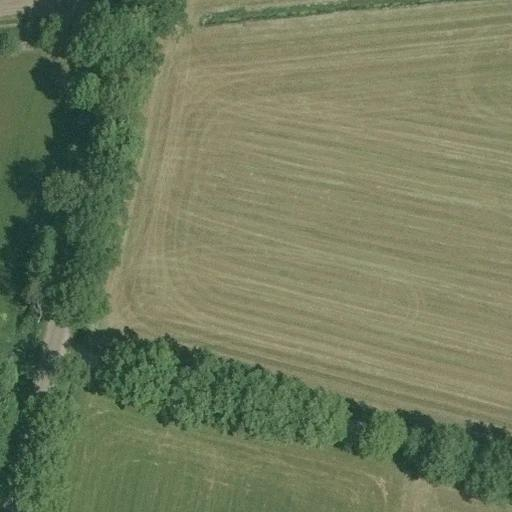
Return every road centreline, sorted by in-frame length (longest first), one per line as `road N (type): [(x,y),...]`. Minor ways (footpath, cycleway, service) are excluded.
road 1 (unclassified): [(16,511),(130,0)]
road 2 (track): [(511,469),(53,349)]
